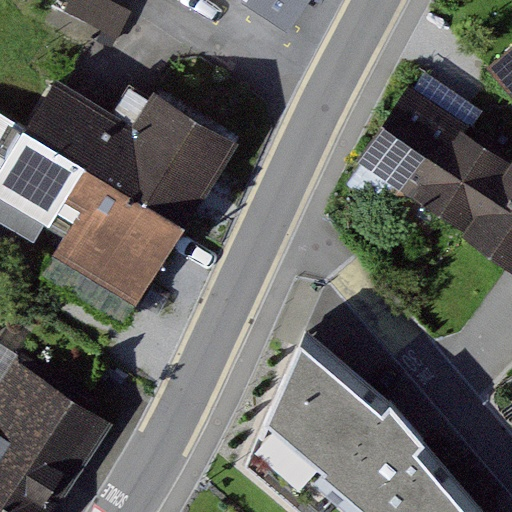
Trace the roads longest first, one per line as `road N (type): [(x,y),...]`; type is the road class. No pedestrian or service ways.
road 1 (residential): [(283,195),(511,466)]
road 2 (secondary): [(130,511),(283,195)]
road 3 (secondary): [(283,195),(379,0)]
